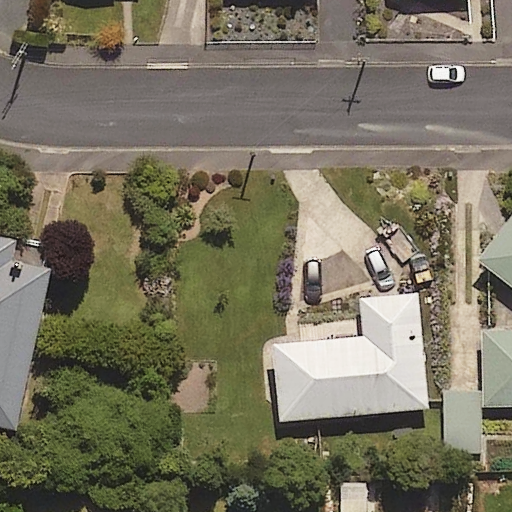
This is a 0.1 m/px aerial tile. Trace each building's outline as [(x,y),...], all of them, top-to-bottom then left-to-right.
[(511,208),(477,261),(511,284),(511,327),(482,328),(484,404),(511,403),(511,208)] [(18,238),(0,234),(0,422),(16,426),(51,267),(13,259),(18,238)] [(425,407),(420,291),(363,294),(365,334),(274,338),(278,414),(425,407)] [(479,393),(442,393),(444,454),(481,453),(479,393)] [(368,511),(368,490),(341,490),(341,511),(368,511)]
